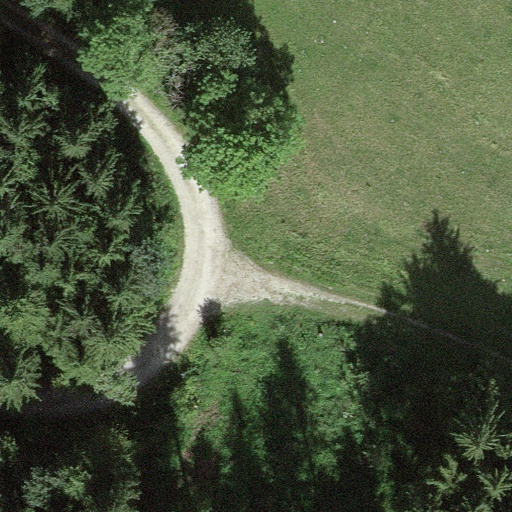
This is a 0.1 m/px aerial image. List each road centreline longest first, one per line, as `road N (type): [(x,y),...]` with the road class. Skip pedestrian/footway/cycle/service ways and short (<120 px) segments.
road 1 (track): [(211,293),(210,211),(193,166),(164,130),(126,102),(0,24)]
road 2 (track): [(211,293),(511,406)]
road 3 (track): [(0,405),(69,398),(136,375),(211,293)]
